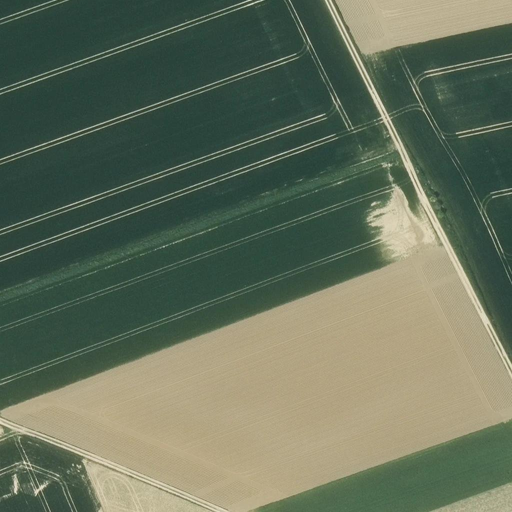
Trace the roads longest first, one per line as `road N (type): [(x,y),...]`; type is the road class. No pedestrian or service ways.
road 1 (track): [(511,374),(330,0)]
road 2 (track): [(0,421),(221,511)]
